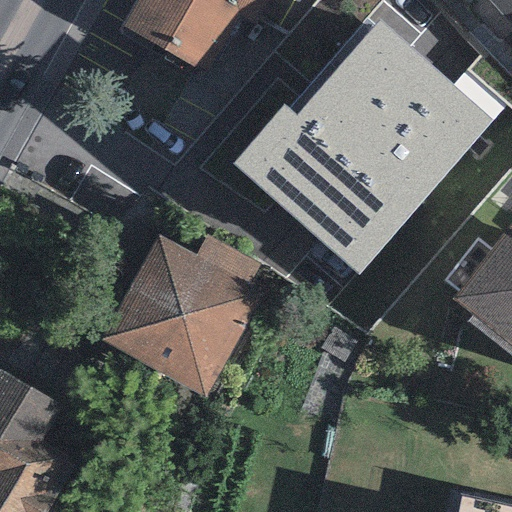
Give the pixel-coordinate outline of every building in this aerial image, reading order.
[(138,0),(122,31),(224,85),(270,0),(138,0)] [(511,0),(486,0),(511,28),(511,0)] [(373,18),(231,179),(359,291),(501,130),(373,18)] [(511,230),(452,307),(511,354),(511,230)] [(264,293),(249,286),(258,269),(205,242),(196,258),(158,238),(101,346),(207,401),(264,293)] [(60,410),(0,375),(0,511),(46,511),(50,506),(42,501),(66,460),(40,445),(60,410)]
